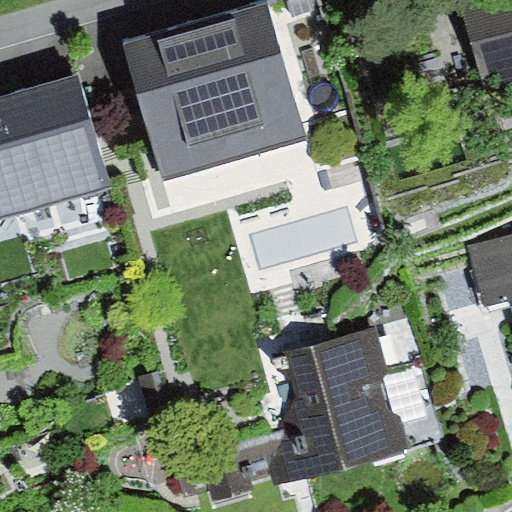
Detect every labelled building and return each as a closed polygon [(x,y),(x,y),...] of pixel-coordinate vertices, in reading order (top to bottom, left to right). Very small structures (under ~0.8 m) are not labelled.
[(322,0),(298,0),(268,8),(291,89),(343,74),(322,0)] [(511,0),(465,0),(491,87),(511,81),(511,0)] [(123,50),(160,178),(305,136),(291,89),(268,8),(123,50)] [(122,177),(88,56),(0,80),(0,214),(102,187),(122,177)] [(108,211),(102,187),(0,214),(0,360),(21,355),(13,326),(19,312),(35,296),(52,292),(35,230),(108,211)] [(511,232),(470,244),(485,296),(511,287),(511,232)] [(405,432),(375,323),(290,344),(296,388),(283,424),(179,453),(188,490),(294,462),(405,432)]
